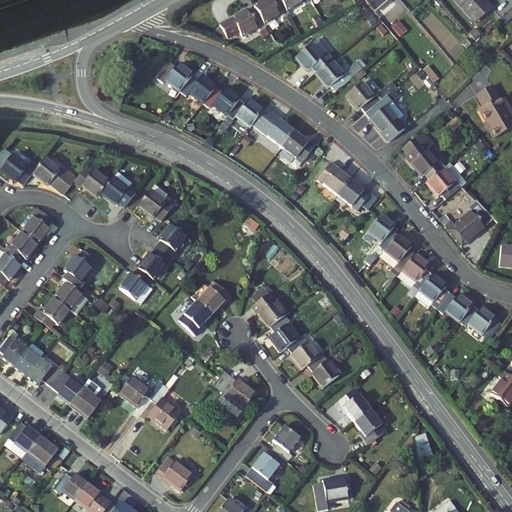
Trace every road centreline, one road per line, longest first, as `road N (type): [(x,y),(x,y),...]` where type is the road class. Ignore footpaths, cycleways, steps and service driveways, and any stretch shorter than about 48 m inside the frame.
road 1 (tertiary): [(151,136),(240,184),(318,252),(511,509)]
road 2 (residential): [(511,297),(462,272),(384,173),(305,105),(235,63),(127,22)]
road 3 (residential): [(0,383),(166,511)]
road 4 (tertiary): [(0,100),(151,136)]
road 5 (tertiary): [(108,32),(86,52),(83,90),(100,113),(151,136)]
road 6 (residential): [(285,395),(194,511)]
road 7 (residential): [(0,322),(77,222)]
